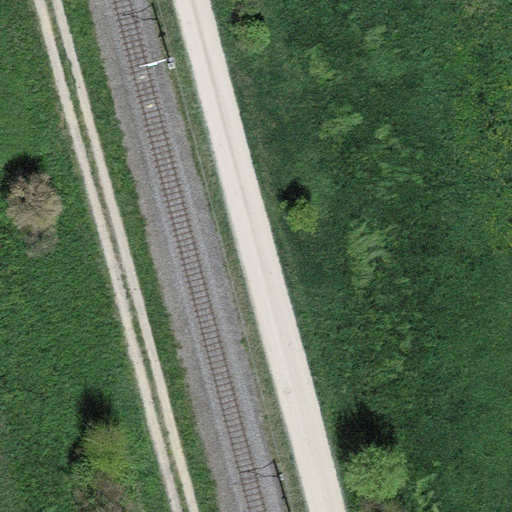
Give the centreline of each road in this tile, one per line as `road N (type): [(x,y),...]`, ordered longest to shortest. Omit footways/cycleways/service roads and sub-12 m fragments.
road 1 (track): [(185,511),(49,0)]
road 2 (track): [(326,511),(191,0)]
